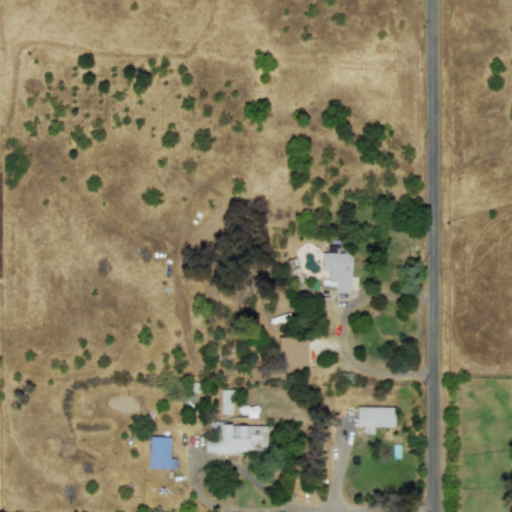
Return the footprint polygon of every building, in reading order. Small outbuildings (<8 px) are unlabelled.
[(348,294),(350,254),(320,253),(319,270),(327,270),(327,280),(320,279),(320,300),(333,300),(333,293),(348,294)] [(276,337),(277,366),(305,365),(304,336),(276,337)] [(218,414),(230,414),(231,390),(220,390),(218,414)] [(355,426),(361,426),(361,434),(372,434),(373,426),(392,427),(393,407),(355,406),(355,426)] [(265,424),(208,424),(208,427),(219,426),(219,437),(204,437),(204,452),(265,452),(265,424)] [(147,468),(174,469),(174,458),(168,458),(168,437),(148,436),(147,468)]
